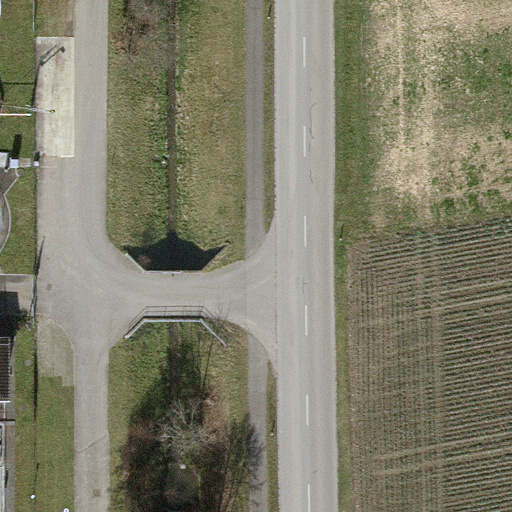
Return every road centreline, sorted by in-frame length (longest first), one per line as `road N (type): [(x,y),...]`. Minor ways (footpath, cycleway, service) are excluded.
road 1 (tertiary): [(306,0),(311,511)]
road 2 (track): [(97,0),(91,293),(305,295)]
